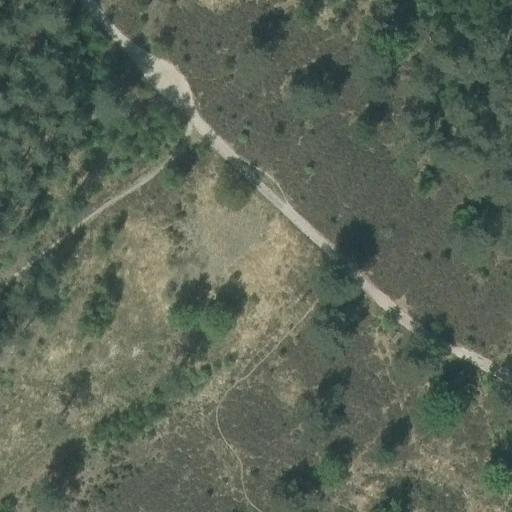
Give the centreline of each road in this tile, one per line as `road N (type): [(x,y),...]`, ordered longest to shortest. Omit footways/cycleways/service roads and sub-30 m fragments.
road 1 (track): [(511,388),(414,330),(340,248),(257,188),(199,128)]
road 2 (track): [(199,128),(0,289)]
road 3 (track): [(199,128),(80,0)]
